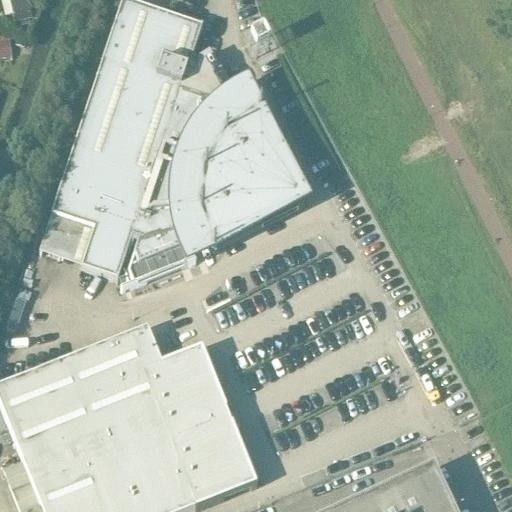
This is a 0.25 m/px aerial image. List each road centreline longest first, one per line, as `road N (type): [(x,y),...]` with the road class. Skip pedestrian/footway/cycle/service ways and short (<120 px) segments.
road 1 (unclassified): [(422,399),(297,461),(247,467),(180,353),(169,306),(331,218)]
road 2 (unclassified): [(422,399),(331,218)]
road 3 (unclassified): [(478,511),(422,399)]
